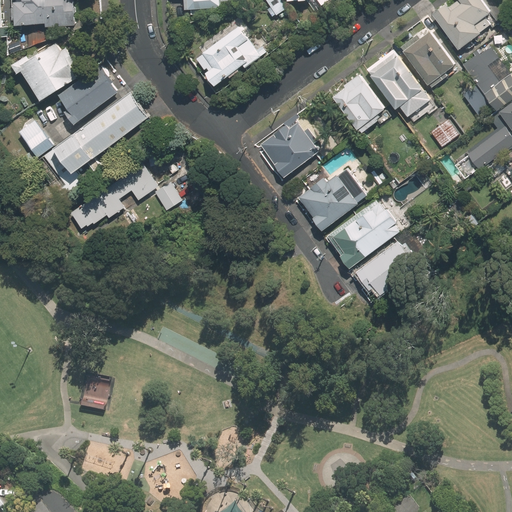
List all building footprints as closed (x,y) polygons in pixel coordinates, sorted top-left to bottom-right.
[(78,0),(21,0),(21,22),(50,22),(50,25),(79,25),(78,0)] [(190,0),(191,13),(217,12),(216,7),(228,7),(227,0),(190,0)] [(293,7),(287,0),(271,0),(274,4),(268,9),(277,20),(293,7)] [(310,0),(319,10),(331,0),(310,0)] [(452,0),(438,10),(463,47),(500,21),(485,0),(452,0)] [(261,45),(239,16),(223,29),(229,37),(201,59),(223,86),(270,49),(265,42),(261,45)] [(407,45),(431,79),(460,58),(436,24),(407,45)] [(66,49),(58,37),(20,62),(25,70),(28,68),(49,100),(86,76),(75,60),(80,57),(72,45),(66,49)] [(501,109),(511,100),(511,66),(493,43),(484,50),(480,45),(474,50),(478,54),(465,64),(478,81),(466,91),(483,113),(496,102),(501,109)] [(372,69),(398,106),(403,102),(413,116),(436,100),(400,50),(372,69)] [(81,122),(123,88),(108,70),(89,85),(83,78),(64,94),(70,101),(66,103),(81,122)] [(339,91),(365,127),(392,108),(365,72),(339,91)] [(84,170),(151,116),(132,91),(60,148),(38,119),(22,131),(44,158),(38,162),(65,196),(89,177),(84,170)] [(470,152),(481,167),(511,143),(511,111),(504,117),(509,123),(470,152)] [(462,132),(450,117),(434,130),(446,145),(462,132)] [(296,122),(264,145),(288,179),(320,156),(296,122)] [(188,162),(171,139),(74,210),(88,228),(101,218),(105,223),(129,205),(124,198),(136,189),(143,199),(163,185),(158,179),(175,167),(177,170),(188,162)] [(336,170),(302,194),(325,226),(371,193),(352,167),(339,175),(336,170)] [(185,198),(174,182),(158,192),(169,209),(185,198)] [(384,198),(336,232),(357,261),(405,227),(384,198)] [(403,245),(399,239),(360,268),(367,278),(373,274),(385,290),(420,265),(413,255),(416,253),(408,241),(403,245)] [(112,373),(89,369),(80,413),(103,418),(112,373)] [(249,511),(240,498),(221,511),(249,511)]
